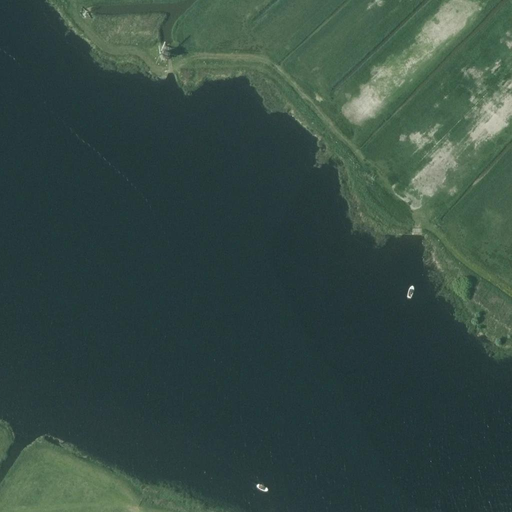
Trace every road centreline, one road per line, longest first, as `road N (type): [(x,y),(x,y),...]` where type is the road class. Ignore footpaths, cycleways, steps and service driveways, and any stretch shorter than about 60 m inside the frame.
road 1 (track): [(87,22),(111,40),(144,47),(158,66),(191,56),(265,58),(383,175),(417,215),(417,235)]
road 2 (track): [(140,511),(100,485),(40,463),(8,506),(0,504)]
